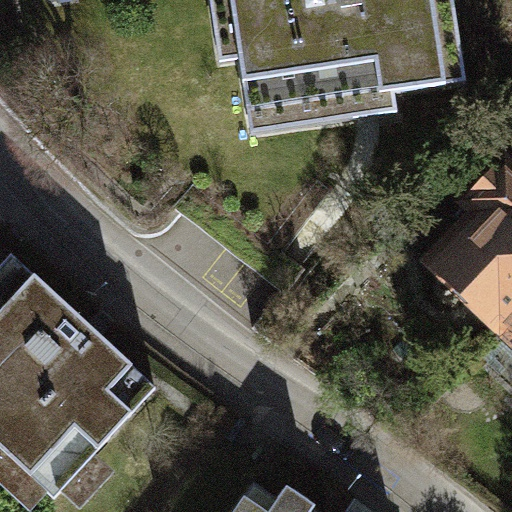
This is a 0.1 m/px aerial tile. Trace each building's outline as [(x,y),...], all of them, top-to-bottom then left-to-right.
[(229,0),(234,23),(213,27),(218,64),(239,61),(248,116),(350,100),(353,122),(396,115),(393,95),(445,86),(432,6),(453,3),(452,0),(229,0)] [(462,294),(501,331),(511,320),(511,169),(505,162),(467,201),(478,211),(429,262),(436,276),(452,292),(462,294)] [(154,388),(9,257),(0,267),(0,450),(53,499),(154,388)] [(511,320),(501,331),(511,341),(511,320)] [(276,501),(253,485),(233,511),(308,511),(312,507),(285,488),(276,501)]
